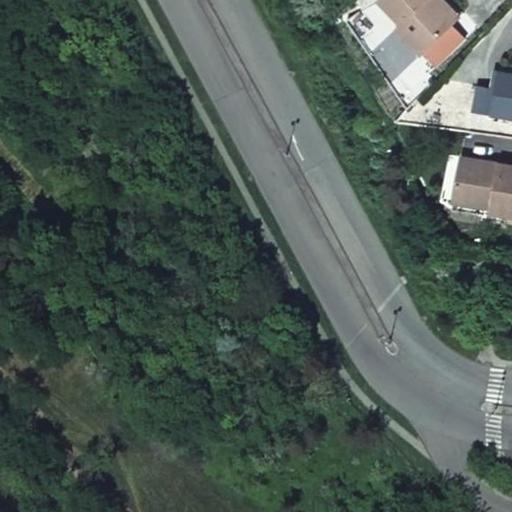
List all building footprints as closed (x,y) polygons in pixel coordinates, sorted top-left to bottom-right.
[(454,23),(431,0),(380,0),(403,24),(398,27),(422,52),(454,23)] [(460,17),(444,0),(431,0),(454,23),(460,17)] [(493,114),(511,116),(511,72),(500,71),(493,114)] [(478,86),(473,110),(493,114),(497,89),(478,86)] [(456,195),(494,201),(493,211),(511,214),(511,165),(462,157),(456,195)] [(494,201),(456,195),(454,210),(491,216),(493,211),(494,201)]
